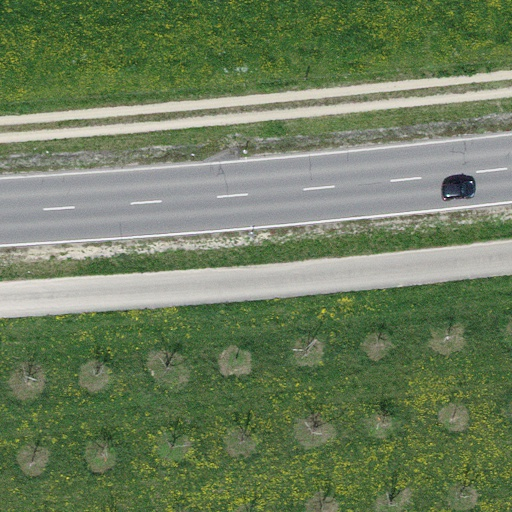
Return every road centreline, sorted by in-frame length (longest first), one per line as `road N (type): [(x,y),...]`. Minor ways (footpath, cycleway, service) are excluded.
road 1 (track): [(0,297),(511,251)]
road 2 (track): [(0,127),(335,108),(511,88)]
road 3 (secondary): [(511,176),(0,213)]
